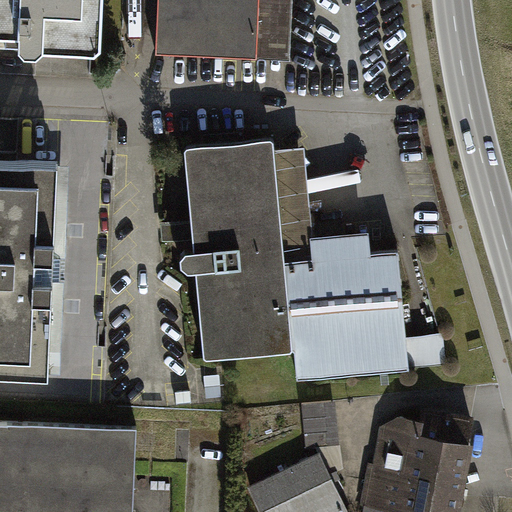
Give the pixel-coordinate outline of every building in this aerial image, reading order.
[(0,0),(0,40),(20,41),(28,42),(27,55),(34,60),(44,60),(51,54),(101,57),(108,51),(109,0),(0,0)] [(293,0),(160,0),(158,60),(236,63),(291,66),(293,0)] [(270,137),(185,145),(195,245),(185,246),(181,253),(182,263),(187,268),(197,267),(205,356),(295,347),(298,378),(409,367),(397,248),(282,259),(270,137)] [(0,157),(0,371),(48,374),(58,160),(0,157)] [(448,361),(447,332),(412,334),(413,362),(448,361)] [(333,399),(301,402),(305,446),(337,443),(333,399)] [(386,511),(388,505),(425,511),(455,511),(473,417),(424,409),(422,422),(397,418),(396,423),(390,427),(382,425),(375,464),(372,464),(363,511),(386,511)] [(133,511),(138,426),(0,419),(0,511),(133,511)] [(317,453),(251,485),(263,511),(317,511),(340,501),(317,453)]
